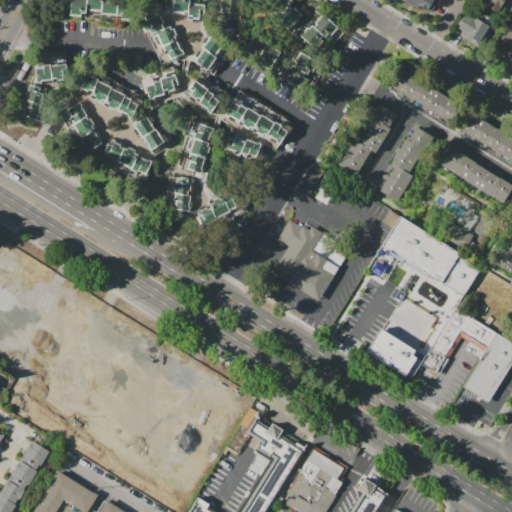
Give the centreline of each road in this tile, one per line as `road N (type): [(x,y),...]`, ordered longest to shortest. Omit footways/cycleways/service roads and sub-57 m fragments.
road 1 (primary): [(23,213),(510,511)]
road 2 (primary): [(511,478),(101,219)]
road 3 (residential): [(355,0),(511,98)]
road 4 (residential): [(154,511),(22,429)]
